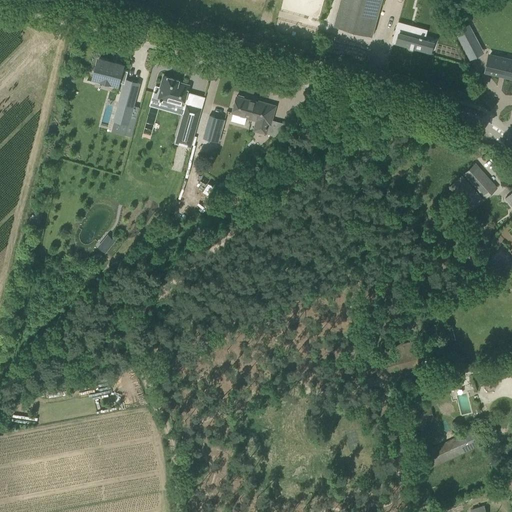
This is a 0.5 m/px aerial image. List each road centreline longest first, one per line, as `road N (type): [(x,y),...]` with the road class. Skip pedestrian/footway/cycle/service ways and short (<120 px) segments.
road 1 (track): [(182,511),(171,445),(128,319),(306,176),(388,127),(396,112)]
road 2 (tertiary): [(511,147),(457,115),(30,0)]
